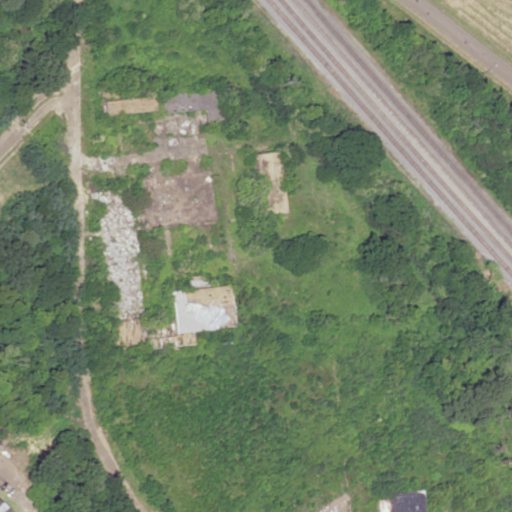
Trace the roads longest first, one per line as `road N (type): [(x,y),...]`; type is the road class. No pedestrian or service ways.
road 1 (residential): [(139,511),(85,421),(72,343),(78,0)]
road 2 (tertiary): [(511,75),(415,0)]
